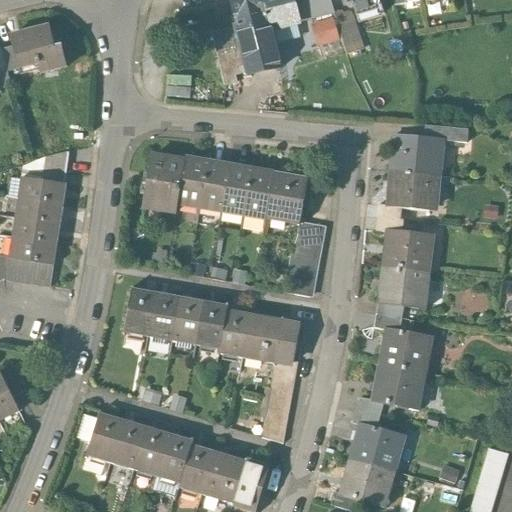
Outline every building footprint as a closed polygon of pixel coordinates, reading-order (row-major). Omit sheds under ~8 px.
[(225,0),(245,70),(278,60),(268,27),(298,18),(292,0),(225,0)] [(326,0),(292,0),(298,18),(329,9),(326,0)] [(316,22),(323,45),(347,38),(340,15),(316,22)] [(48,25),(4,38),(14,74),(34,68),(37,78),(62,71),(48,25)] [(200,51),(200,80),(226,80),(227,51),(200,51)] [(397,117),(394,152),(445,155),(448,121),(397,117)] [(442,190),(445,155),(394,152),(392,186),(442,190)] [(137,212),(164,215),(171,165),(144,162),(137,212)] [(164,215),(192,219),(199,169),(171,165),(164,215)] [(192,219),(220,223),(226,173),(199,169),(192,219)] [(220,223),(247,227),(254,177),(226,173),(220,223)] [(247,227),(275,231),(282,181),(254,177),(247,227)] [(309,184),(282,181),(275,231),(302,234),(309,184)] [(22,182),(19,202),(59,208),(62,189),(22,182)] [(19,202),(16,222),(56,228),(59,208),(19,202)] [(394,210),(389,246),(440,252),(444,215),(394,210)] [(16,222),(13,241),(53,247),(56,228),(16,222)] [(50,267),(53,247),(13,241),(10,261),(50,267)] [(435,289),(440,252),(389,246),(385,283),(435,289)] [(10,261),(0,263),(0,290),(39,297),(50,267),(10,261)] [(124,339),(153,343),(160,295),(132,291),(124,339)] [(189,300),(160,295),(153,343),(181,348),(189,300)] [(217,304),(189,300),(181,348),(209,352),(217,304)] [(245,308),(217,304),(209,352),(238,356),(245,308)] [(274,313),(245,308),(238,356),(266,361),(274,313)] [(389,312),(384,344),(431,353),(437,320),(389,312)] [(274,313),(266,361),(294,365),(302,317),(274,313)] [(425,385),(431,353),(384,344),(378,377),(425,385)] [(0,376),(0,417),(16,410),(0,376)] [(84,472),(110,480),(123,435),(97,427),(84,472)] [(354,429),(345,463),(396,479),(405,443),(354,429)] [(150,442),(123,435),(110,480),(137,487),(150,442)] [(176,450),(150,442),(137,487),(163,495),(176,450)] [(203,458),(176,450),(163,495),(190,503),(203,458)] [(229,465),(203,458),(190,503),(216,510),(229,465)] [(511,511),(511,465),(485,458),(468,511),(511,511)] [(379,511),(386,511),(396,479),(345,463),(336,496),(379,511)] [(244,511),(256,473),(229,465),(216,510),(222,511),(244,511)]
